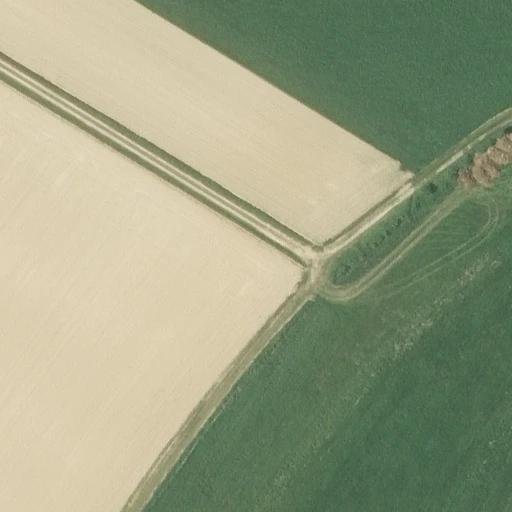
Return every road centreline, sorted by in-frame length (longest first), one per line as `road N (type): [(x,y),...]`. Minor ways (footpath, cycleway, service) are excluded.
road 1 (track): [(511,119),(327,253),(134,511)]
road 2 (track): [(319,263),(0,69)]
